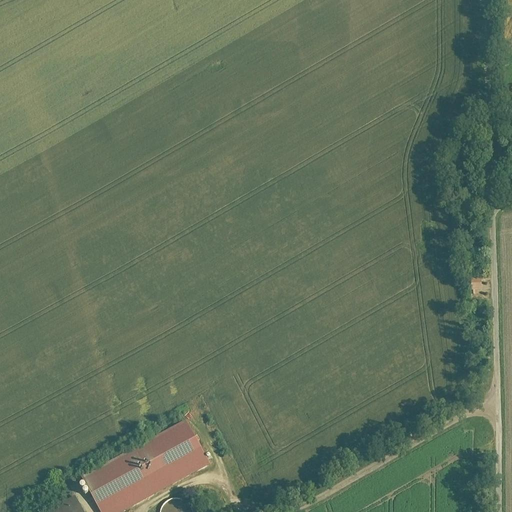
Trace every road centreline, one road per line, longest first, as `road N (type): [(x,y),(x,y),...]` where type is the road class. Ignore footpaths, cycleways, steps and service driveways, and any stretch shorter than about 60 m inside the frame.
road 1 (unclassified): [(497,511),(486,0)]
road 2 (track): [(292,511),(495,404)]
